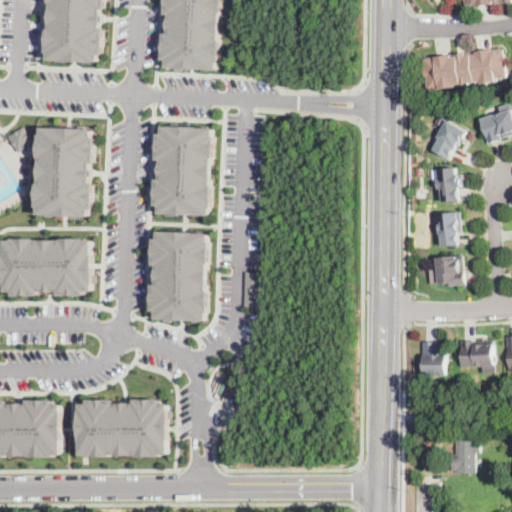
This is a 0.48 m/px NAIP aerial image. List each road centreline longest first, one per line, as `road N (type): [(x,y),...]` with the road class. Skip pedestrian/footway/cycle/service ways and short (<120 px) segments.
road 1 (residential): [(0,368),(87,368),(119,333),(138,0)]
road 2 (residential): [(0,85),(385,104)]
road 3 (residential): [(380,485),(0,485)]
road 4 (tertiary): [(387,25),(383,311)]
road 5 (residential): [(200,428),(194,371),(182,354),(100,325),(0,322)]
road 6 (tertiary): [(383,311),(380,485)]
road 7 (residential): [(383,311),(511,307)]
road 8 (residential): [(505,182),(494,219),(501,308)]
road 9 (residential): [(387,25),(511,22)]
